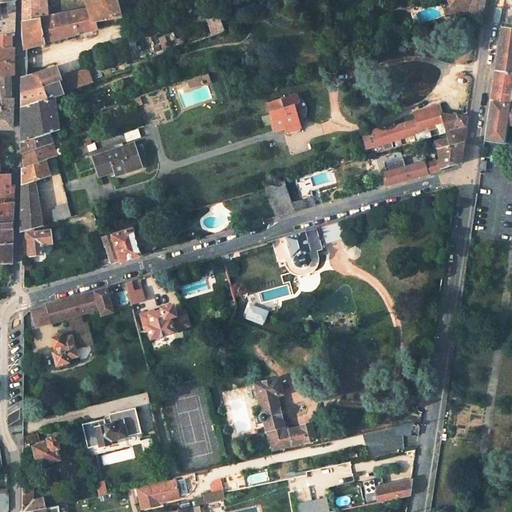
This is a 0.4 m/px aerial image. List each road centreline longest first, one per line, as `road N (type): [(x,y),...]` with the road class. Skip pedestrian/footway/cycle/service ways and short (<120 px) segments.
road 1 (residential): [(467,175),(417,511)]
road 2 (residential): [(467,175),(153,264)]
road 3 (residential): [(16,303),(4,320),(2,432),(13,456),(13,511)]
road 4 (residential): [(496,0),(467,175)]
road 5 (residential): [(16,303),(17,133)]
road 6 (unknown): [(166,28),(17,69)]
road 7 (residential): [(153,264),(16,303)]
road 8 (residential): [(17,133),(18,0)]
